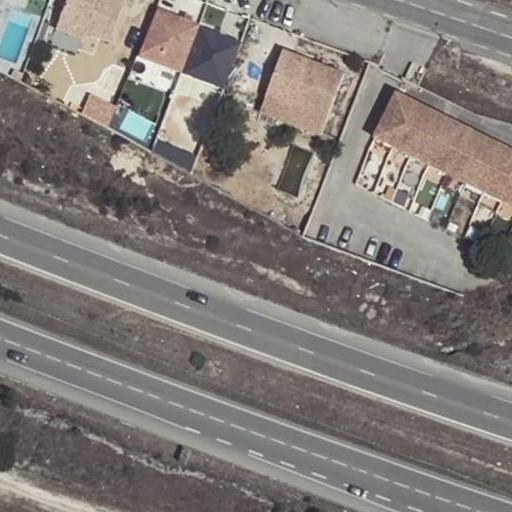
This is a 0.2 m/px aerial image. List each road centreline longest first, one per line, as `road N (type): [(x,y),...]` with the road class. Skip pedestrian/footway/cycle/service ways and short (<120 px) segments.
road 1 (motorway): [(511,421),(0,233)]
road 2 (motorway): [(0,340),(264,438)]
road 3 (motorway): [(264,438),(486,511)]
road 4 (motorway): [(264,438),(447,511)]
road 5 (secondary): [(383,0),(511,43)]
